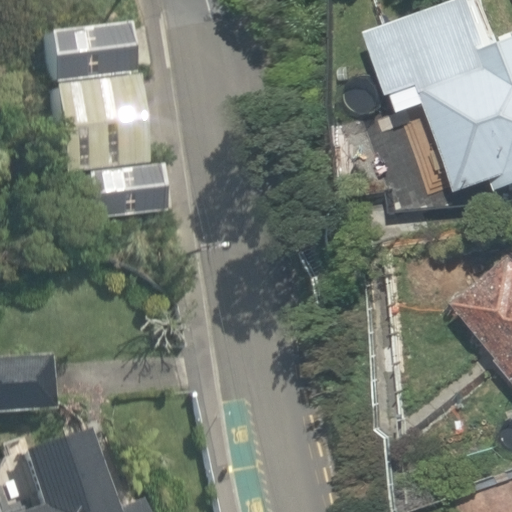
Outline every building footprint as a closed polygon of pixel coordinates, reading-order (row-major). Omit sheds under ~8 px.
[(460,196),(511,178),(511,21),(494,27),(484,0),(436,0),(368,24),(398,111),(427,101),(460,196)] [(146,74),(52,75),(55,223),(148,222),(146,74)] [(511,248),(451,295),(511,374),(511,248)] [(47,362),(0,359),(0,413),(44,416),(47,362)] [(85,422),(7,443),(25,511),(147,511),(143,496),(107,505),(85,422)]
